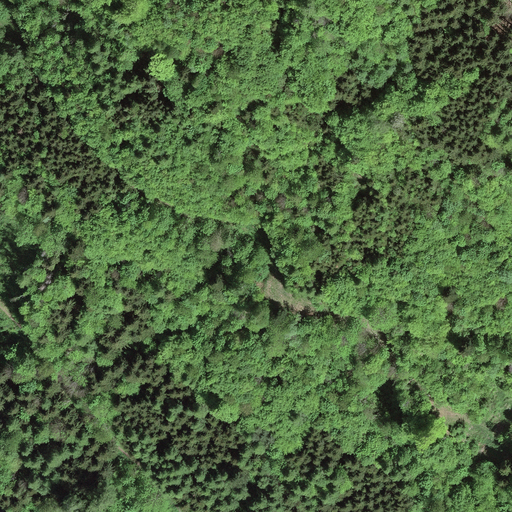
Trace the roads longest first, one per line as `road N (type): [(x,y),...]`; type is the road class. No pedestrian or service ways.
road 1 (track): [(511,448),(484,422),(433,399),(426,376),(367,317),(291,298),(267,226),(175,199),(99,153),(22,35),(0,20)]
road 2 (track): [(0,303),(84,407),(185,511)]
